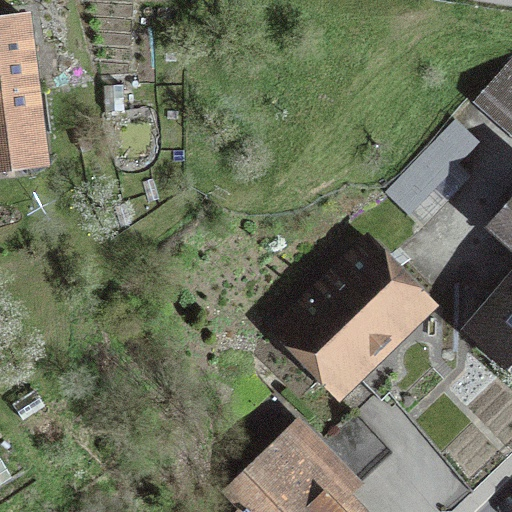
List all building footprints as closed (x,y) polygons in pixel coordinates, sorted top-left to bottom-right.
[(30,32),(0,35),(0,192),(47,187),(30,32)] [(511,70),(476,113),(511,142),(511,70)] [(453,122),(386,180),(419,217),(485,158),(453,122)] [(511,212),(478,248),(511,280),(511,293),(459,349),(511,398),(511,212)] [(436,320),(368,255),(270,357),(338,422),(436,320)] [(366,511),(300,439),(219,511),(366,511)]
